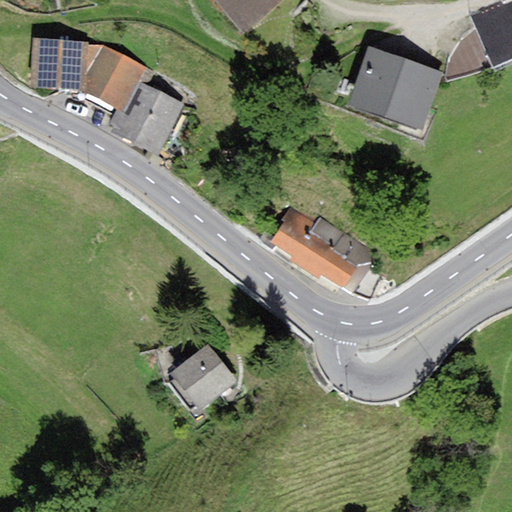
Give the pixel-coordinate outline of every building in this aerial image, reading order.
[(279,0),(212,0),(241,33),(279,0)] [(88,43),(32,38),(30,89),(81,93),(117,109),(125,113),(138,84),(147,69),(103,45),(88,46),(88,43)] [(384,117),(405,60),(368,47),(347,104),(384,117)] [(422,131),(443,74),(405,60),(384,117),(422,131)] [(183,105),(138,84),(125,113),(117,109),(107,130),(160,154),(183,105)] [(284,222),(271,242),(292,256),(289,261),(318,280),(321,274),(352,295),(378,256),(319,217),(314,224),(290,207),(281,220),(284,222)] [(199,412),(238,382),(207,344),(169,373),(174,380),(168,385),(189,412),(195,407),(199,412)]
